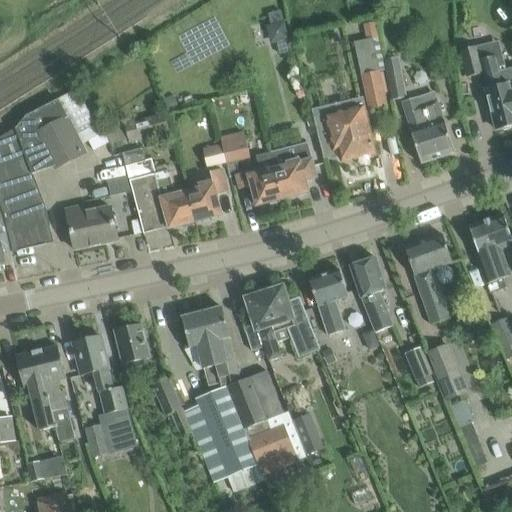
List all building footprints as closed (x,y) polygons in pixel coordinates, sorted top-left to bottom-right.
[(268,14),(271,25),(266,27),(271,44),(276,43),(279,55),(291,52),(281,11),(268,14)] [(366,41),(356,43),(370,110),(387,107),(384,93),(387,93),(384,72),(380,73),(379,71),(385,70),(383,60),(385,60),(377,24),(376,24),(376,23),(376,22),(363,25),(364,28),(366,41)] [(511,69),(499,73),(495,57),(481,61),(478,47),(459,52),(466,78),(483,74),(487,90),(485,91),(489,107),(491,106),(498,131),(511,127),(511,69)] [(399,58),(385,61),(392,100),(407,98),(399,58)] [(6,223),(7,230),(12,249),(53,239),(45,205),(33,174),(53,168),(54,170),(86,153),(81,144),(58,100),(27,116),(15,130),(0,138),(0,204),(4,216),(4,219),(6,223)] [(443,121),(437,102),(419,108),(419,107),(406,112),(412,131),(411,131),(421,165),(455,154),(444,121),(443,121)] [(329,119),(315,122),(324,156),(341,152),(343,161),(373,154),(363,110),(328,118),(329,119)] [(110,144),(130,139),(131,142),(171,132),(167,115),(126,125),(104,131),(110,144)] [(220,138),(222,147),(227,164),(251,157),(244,132),(220,138)] [(308,143),(270,153),(282,200),(286,199),(287,202),(296,199),(296,197),(309,193),(306,182),(317,179),(308,143)] [(227,164),(222,147),(204,152),(208,168),(227,164)] [(143,149),(124,153),(144,237),(146,237),(145,235),(169,229),(170,229),(156,174),(157,174),(155,168),(153,159),(146,161),(143,149)] [(282,200),(270,153),(256,157),(260,170),(236,176),(240,190),(251,187),(257,207),(282,200)] [(165,165),(155,168),(157,174),(156,174),(170,229),(195,223),(188,192),(175,195),(169,171),(167,172),(165,165)] [(210,173),(212,182),(187,188),(188,192),(195,223),(198,222),(198,225),(208,222),(207,220),(222,216),(216,196),(228,193),(222,169),(210,173)] [(66,211),(75,250),(118,241),(111,208),(85,213),(84,207),(66,211)] [(469,228),(480,256),(477,257),(491,295),(506,289),(501,274),(509,271),(501,249),(511,245),(511,238),(504,215),(469,228)] [(443,235),(405,249),(432,324),(449,318),(432,270),(438,268),(435,275),(438,281),(444,285),(451,282),(454,276),(452,269),(445,266),(445,265),(452,263),(443,235)] [(350,267),(361,299),(362,299),(376,333),(394,327),(381,293),(387,291),(376,258),(350,267)] [(461,275),(466,274),(462,262),(454,264),(457,271),(461,275)] [(320,307),(329,335),(345,330),(335,302),(349,298),(340,270),(309,280),(318,308),(320,307)] [(247,300),(256,326),(245,329),(252,352),(263,349),(268,363),(283,358),(278,342),(291,338),(300,359),(320,352),(300,298),(287,303),(283,288),(247,300)] [(227,385),(228,388),(248,439),(293,422),(293,421),(292,422),(288,412),(284,413),(267,372),(240,383),(230,339),(222,308),(202,313),(220,384),(221,387),(227,385)] [(209,386),(220,384),(202,313),(182,318),(190,350),(199,347),(209,386)] [(118,332),(116,333),(124,365),(126,370),(131,376),(139,374),(140,366),(151,363),(141,326),(129,329),(129,327),(117,330),(118,332)] [(96,340),(92,341),(91,339),(74,343),(79,362),(83,376),(95,373),(105,414),(98,416),(101,425),(85,429),(92,458),(108,454),(138,445),(127,408),(122,388),(114,390),(100,337),(95,338),(96,340)] [(511,342),(500,348),(505,360),(511,356),(511,342)] [(449,345),(427,354),(447,402),(469,393),(449,345)] [(37,352),(55,428),(59,443),(67,441),(69,440),(70,438),(70,437),(74,436),(70,425),(62,392),(59,393),(57,382),(66,379),(58,347),(37,352)] [(331,349),(324,352),(328,363),(335,360),(331,349)] [(406,355),(417,381),(418,381),(421,388),(433,382),(430,375),(432,374),(422,349),(406,355)] [(40,431),(55,428),(37,352),(16,357),(24,390),(29,388),(40,431)] [(181,436),(191,432),(192,432),(184,414),(184,413),(170,379),(152,386),(164,417),(172,414),(181,436)] [(192,432),(191,432),(214,484),(228,478),(234,493),(265,481),(263,477),(248,439),(228,388),(197,400),(200,406),(184,413),(184,414),(192,432)] [(0,443),(15,441),(12,417),(0,418),(0,443)] [(307,456),(320,450),(308,419),(294,425),(307,456)] [(293,422),(248,439),(263,477),(299,463),(298,462),(307,458),(306,456),(307,456),(294,425),(293,422)] [(475,433),(463,438),(475,467),(487,462),(475,433)] [(27,465),(31,482),(44,479),(39,462),(27,465)] [(37,499),(40,511),(77,511),(73,495),(67,496),(66,492),(37,499)]
